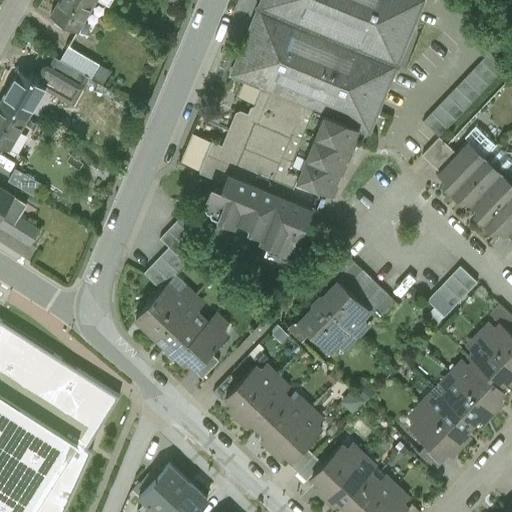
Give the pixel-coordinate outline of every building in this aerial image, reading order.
[(95,0),(59,0),(51,15),(77,31),(95,0)] [(422,0),(262,0),(256,15),(233,74),(264,86),(324,110),(360,125),(371,129),(377,114),(422,0)] [(59,59),(87,75),(102,83),(110,70),(68,45),(59,59)] [(59,59),(56,58),(51,68),(81,86),(87,75),(59,59)] [(480,59),(421,120),(438,134),(496,74),(480,59)] [(43,68),(37,79),(45,87),(72,102),(81,86),(51,68),(48,67),(43,68)] [(0,101),(28,117),(45,87),(37,79),(19,69),(0,101)] [(316,132),(324,110),(264,86),(258,101),(260,108),(257,114),(242,108),(237,110),(235,116),(237,120),(227,147),(213,141),(201,170),(227,180),(231,169),(273,186),(291,193),(299,174),(307,153),(316,132)] [(28,117),(0,101),(0,143),(8,149),(28,117)] [(360,125),(324,110),(316,132),(352,146),(360,125)] [(352,146),(316,132),(307,153),(343,168),(352,146)] [(431,162),(448,144),(439,136),(422,153),(431,162)] [(451,192),(485,156),(468,140),(457,152),(439,170),(437,172),(448,183),(445,186),(451,192)] [(439,170),(457,152),(448,144),(431,162),(439,170)] [(343,168),(307,153),(299,174),(334,189),(343,168)] [(471,203),(501,171),(485,156),(451,192),(457,197),(461,193),(471,203)] [(15,168),(8,180),(34,195),(41,182),(15,168)] [(248,228),(255,231),(273,186),(231,169),(227,180),(224,186),(215,182),(212,190),(209,189),(202,205),(219,211),(216,217),(235,225),(238,219),(250,224),(248,228)] [(483,223),(511,193),(511,181),(501,171),(471,203),(482,213),(478,217),(483,223)] [(0,217),(7,207),(14,195),(0,185),(0,217)] [(291,193),(273,186),(255,231),(262,234),(260,239),(270,243),(266,253),(287,261),(294,244),(303,248),(313,223),(307,220),(314,202),(291,193)] [(511,226),(511,193),(483,223),(489,228),(493,224),(504,235),(505,234),(511,226)] [(14,195),(7,207),(20,215),(27,203),(14,195)] [(7,207),(0,217),(0,227),(30,246),(41,228),(20,215),(7,207)] [(176,220),(193,237),(202,228),(184,211),(176,220)] [(168,229),(185,245),(193,237),(176,220),(168,229)] [(169,246),(177,254),(185,245),(168,229),(160,237),(169,246)] [(177,254),(169,246),(160,254),(178,271),(186,262),(177,254)] [(337,277),(354,260),(345,252),(329,269),(337,277)] [(178,271),(160,254),(152,263),(170,280),(176,273),(178,271)] [(346,286),(363,268),(354,260),(337,277),(339,279),(346,286)] [(170,280),(152,263),(144,271),(161,288),(167,283),(170,280)] [(477,281),(460,264),(452,273),(469,290),(477,281)] [(355,294),(371,276),(363,268),(346,286),(355,294)] [(178,293),(187,284),(176,273),(170,280),(167,283),(178,293)] [(469,290),(452,273),(443,282),(461,298),(469,290)] [(363,302),(380,285),(371,276),(355,294),(363,302)] [(350,329),(370,308),(363,302),(355,294),(346,286),(339,279),(324,294),(320,294),(317,298),(350,329)] [(461,298),(443,282),(435,290),(452,307),(461,298)] [(136,315),(156,334),(187,302),(178,293),(167,283),(161,288),(156,294),(151,294),(146,300),(146,304),(136,315)] [(187,302),(196,292),(187,284),(178,293),(187,302)] [(372,310),(389,293),(380,285),(363,302),(370,308),(372,310)] [(452,307),(435,290),(427,299),(444,316),(452,307)] [(206,301),(196,292),(187,302),(197,311),(206,301)] [(381,319),(397,301),(389,293),(372,310),(381,319)] [(331,349),(350,329),(317,298),(314,301),(314,305),(300,320),(311,331),(331,349)] [(197,311),(187,302),(156,334),(166,343),(166,348),(171,352),(176,352),(207,321),(197,311)] [(502,322),(511,331),(511,314),(501,304),(491,314),(501,324),(502,322)] [(234,326),(217,310),(209,318),(226,335),(234,326)] [(297,317),(287,327),(301,341),(311,331),(300,320),(297,317)] [(207,321),(176,352),(185,362),(189,359),(197,366),(211,351),(226,335),(209,318),(207,321)] [(100,424),(118,395),(0,319),(0,511),(63,511),(91,450),(86,446),(100,424)] [(511,331),(502,322),(501,324),(485,340),(511,365),(511,331)] [(276,323),(270,329),(274,332),(273,333),(281,342),(288,334),(276,323)] [(511,365),(485,340),(469,356),(476,363),(501,386),(511,375),(511,365)] [(259,342),(248,353),(254,358),(264,347),(259,342)] [(211,351),(197,366),(194,369),(202,377),(219,360),(211,351)] [(272,380),(279,372),(267,361),(259,368),(272,380)] [(233,408),(239,414),(272,380),(259,368),(254,363),(237,380),(226,392),(238,404),(233,408)] [(501,386),(476,363),(460,379),(494,411),(500,405),(496,401),(505,391),(501,386)] [(331,369),(324,375),(332,383),(338,376),(331,369)] [(272,380),(284,392),(291,384),(279,372),(272,380)] [(226,392),(237,380),(229,373),(213,389),(221,397),(226,392)] [(355,392),(363,399),(364,401),(376,388),(366,379),(355,392)] [(494,411),(460,379),(445,396),(474,424),(484,413),(488,418),(494,411)] [(284,392),(272,380),(239,414),(245,419),(250,415),(260,425),(288,396),(284,392)] [(351,388),(340,401),(352,412),(363,399),(355,392),(351,388)] [(312,404),(300,393),(293,400),(305,412),(312,404)] [(293,400),(288,396),(260,425),(270,434),(266,439),(272,445),(305,412),(293,400)] [(474,424),(445,396),(429,412),(462,445),(469,437),(465,433),(474,424)] [(323,415),(312,404),(305,412),(316,423),(323,415)] [(316,423),(305,412),(272,445),(279,451),(283,447),(294,457),(306,445),(322,428),(316,423)] [(462,445),(429,412),(412,430),(427,444),(441,458),(453,445),(458,450),(462,445)] [(332,424),(326,430),(331,435),(337,429),(332,424)] [(365,452),(353,440),(346,448),(358,459),(365,452)] [(341,443),(323,462),(312,473),(324,485),(319,489),(324,494),(358,459),(346,448),(341,443)] [(441,458),(427,444),(419,453),(437,470),(445,461),(441,458)] [(314,454),(306,445),(294,457),(289,462),(298,470),(314,454)] [(403,445),(399,449),(405,455),(409,450),(403,445)] [(377,463),(365,452),(358,459),(370,471),(377,463)] [(314,454),(298,470),(306,479),(312,473),(323,462),(314,454)] [(370,471),(358,459),(324,494),(330,499),(334,495),(345,505),(374,475),(370,471)] [(139,494),(163,469),(156,462),(132,488),(139,494)] [(157,511),(160,511),(190,482),(169,463),(163,469),(139,494),(157,511)] [(398,484),(386,472),(379,479),(391,491),(398,484)] [(379,479),(374,475),(345,505),(352,511),(370,511),(391,491),(379,479)] [(194,511),(207,499),(190,482),(160,511),(194,511)] [(410,495),(398,484),(391,491),(403,503),(410,495)] [(403,503),(391,491),(370,511),(403,511),(408,507),(403,503)] [(413,502),(408,507),(403,511),(420,511),(421,511),(413,502)]
